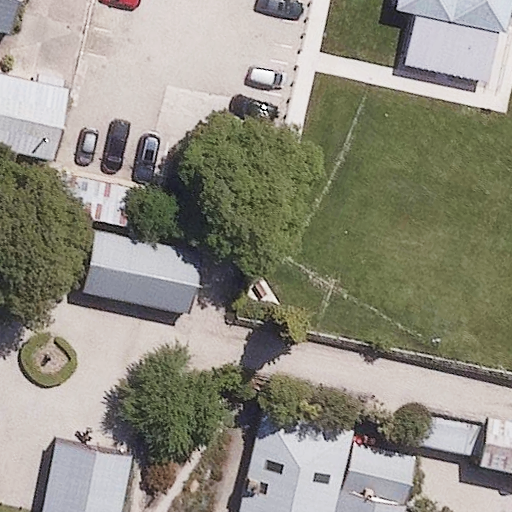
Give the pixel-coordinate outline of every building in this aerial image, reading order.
[(0,0),(0,20),(10,23),(13,0),(0,0)] [(507,0),(350,0),(338,50),(452,78),(456,60),(491,68),(507,0)] [(0,144),(45,155),(61,78),(0,64),(0,144)] [(198,251),(87,226),(74,286),(185,311),(198,251)] [(350,430),(260,410),(236,511),(331,511),(347,445),(350,430)] [(511,425),(487,419),(476,467),(511,475),(511,425)] [(18,459),(10,503),(34,507),(33,511),(110,511),(122,452),(52,440),(48,464),(18,459)] [(402,511),(414,461),(347,445),(331,511),(402,511)]
